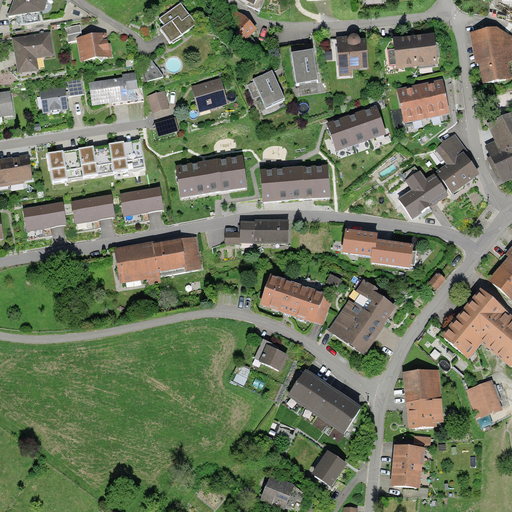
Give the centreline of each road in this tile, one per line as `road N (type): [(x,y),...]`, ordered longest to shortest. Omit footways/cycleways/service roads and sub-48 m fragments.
road 1 (residential): [(0,262),(272,216),(396,226),(456,237),(475,251)]
road 2 (residential): [(0,334),(59,338),(211,312),(247,315),(383,389)]
road 3 (residential): [(229,0),(277,28),(449,13)]
road 4 (residential): [(449,13),(474,137),(496,196),(511,208)]
road 5 (residential): [(383,389),(418,320),(475,251)]
road 6 (residential): [(370,511),(383,389)]
